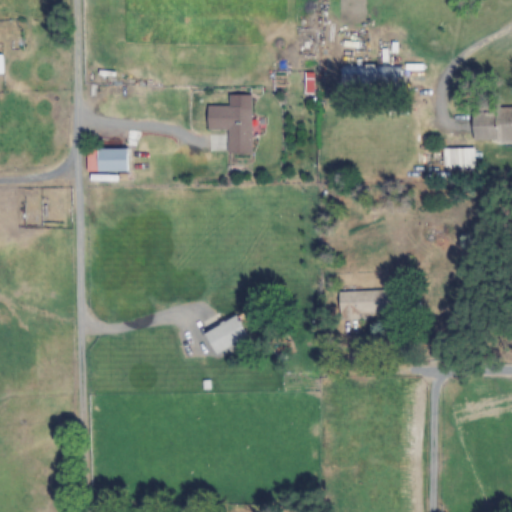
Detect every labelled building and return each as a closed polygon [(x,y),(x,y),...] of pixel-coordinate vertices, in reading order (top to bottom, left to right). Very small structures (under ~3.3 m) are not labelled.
[(342,65),(342,97),(402,97),(401,65),(342,65)] [(251,153),(251,106),(207,106),(207,131),(227,131),(227,153),(251,153)] [(511,108),(472,109),(472,141),(511,140),(511,108)] [(127,171),(127,148),(87,148),(87,171),(127,171)] [(471,148),(444,148),(444,166),(471,166),(471,148)] [(339,292),(339,318),(386,318),(386,292),(339,292)] [(250,339),(241,316),(205,330),(214,353),(250,339)]
